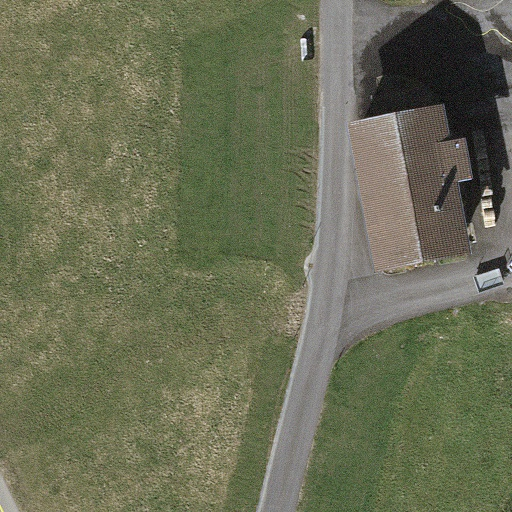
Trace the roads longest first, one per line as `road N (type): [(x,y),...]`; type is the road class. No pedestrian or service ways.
road 1 (residential): [(276,511),(320,327),(337,0)]
road 2 (unknown): [(339,49),(502,5),(511,49)]
